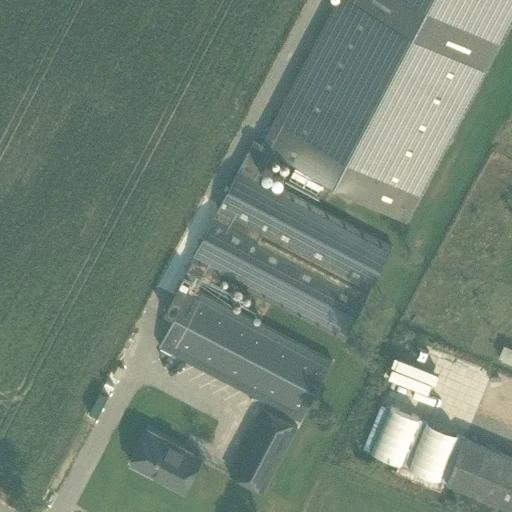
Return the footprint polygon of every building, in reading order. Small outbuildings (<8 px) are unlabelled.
[(159,346),(300,422),(331,364),(196,291),(208,269),(344,341),(393,247),(259,176),(273,150),(406,220),(511,19),(511,0),(337,0),(261,144),(254,140),(191,260),(193,262),(166,313),(174,317),(159,346)] [(511,348),(504,345),(498,359),(511,364),(511,348)] [(433,432),(449,397),(409,379),(393,413),(433,432)] [(233,474),(266,491),(298,426),(265,409),(233,474)] [(131,464),(183,492),(193,474),(200,460),(148,432),(140,447),(131,464)] [(447,483),(511,510),(511,458),(466,439),(447,483)]
